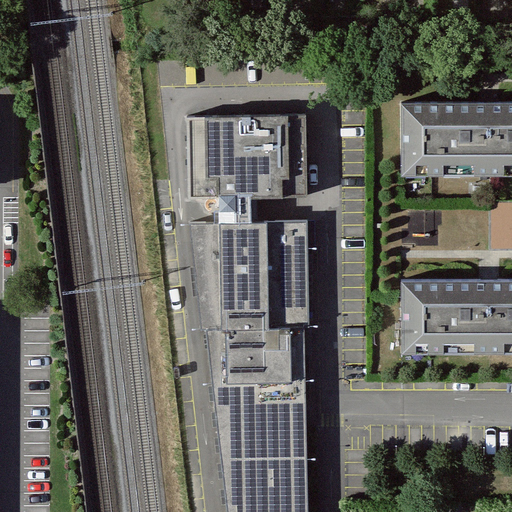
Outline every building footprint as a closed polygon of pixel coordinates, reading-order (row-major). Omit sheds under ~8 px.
[(494,103),(404,103),(404,175),(493,175),(494,103)] [(511,103),(494,103),(493,175),(511,175),(511,103)] [(221,199),(221,223),(254,223),(254,197),(310,196),(308,115),(188,117),(190,198),(221,199)] [(203,329),(209,329),(305,327),(311,327),(309,222),(254,223),(221,223),(192,223),(203,329)] [(511,279),(491,280),(490,353),(511,352),(511,279)] [(491,280),(402,280),(402,353),(490,353),(491,280)] [(209,329),(222,446),(308,446),(305,327),(209,329)] [(310,511),(308,446),(222,446),(229,511),(310,511)]
